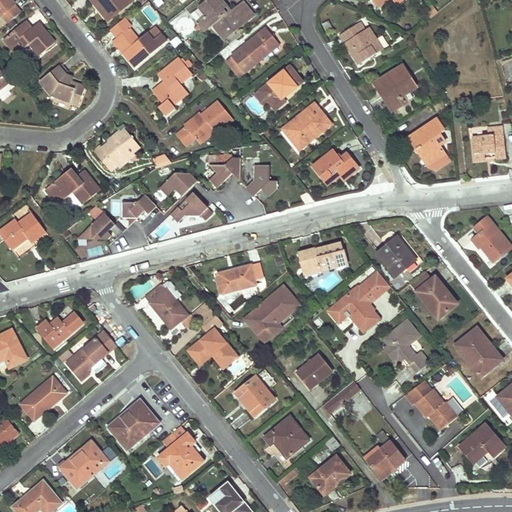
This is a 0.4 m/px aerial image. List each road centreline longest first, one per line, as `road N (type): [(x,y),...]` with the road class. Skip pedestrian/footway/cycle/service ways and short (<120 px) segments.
road 1 (residential): [(95,276),(412,199)]
road 2 (residential): [(46,0),(101,67),(106,101),(62,136),(0,135)]
road 3 (residential): [(295,9),(412,199)]
road 4 (residential): [(153,352),(283,511)]
road 5 (residential): [(153,352),(0,483)]
road 6 (residential): [(412,199),(511,330)]
